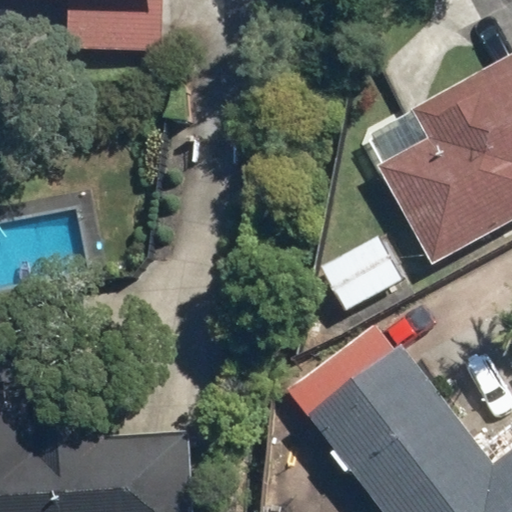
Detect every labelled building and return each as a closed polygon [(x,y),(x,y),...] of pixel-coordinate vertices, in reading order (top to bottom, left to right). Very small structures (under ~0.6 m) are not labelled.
[(0,0),(0,5),(175,11),(175,0),(0,0)] [(511,73),(425,123),(436,142),(381,173),(439,275),(511,233),(511,73)] [(347,324),(415,292),(392,243),(324,276),(347,324)] [(511,511),(511,434),(486,455),(385,326),(294,397),(383,511),(511,511)] [(0,511),(200,511),(201,443),(45,444),(45,399),(0,399),(0,511)]
